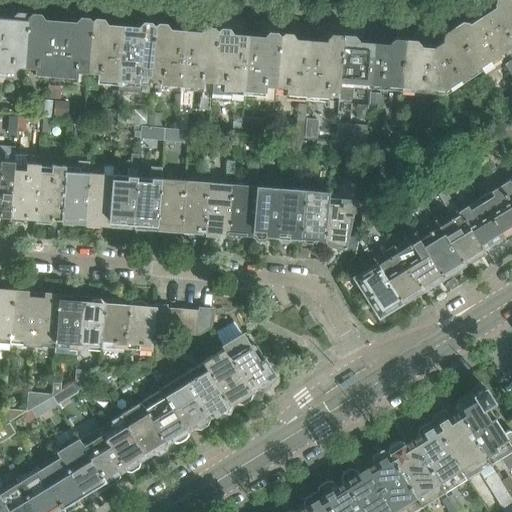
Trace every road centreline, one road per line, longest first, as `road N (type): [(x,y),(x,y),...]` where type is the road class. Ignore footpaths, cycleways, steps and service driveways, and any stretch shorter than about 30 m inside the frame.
road 1 (residential): [(0,258),(322,290),(364,361),(314,394),(281,442)]
road 2 (tertiary): [(480,319),(281,442)]
